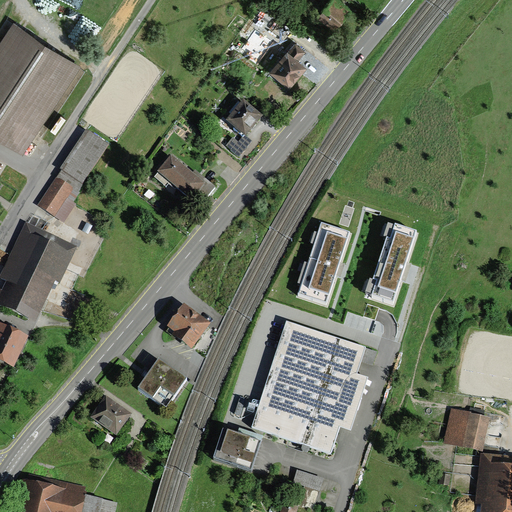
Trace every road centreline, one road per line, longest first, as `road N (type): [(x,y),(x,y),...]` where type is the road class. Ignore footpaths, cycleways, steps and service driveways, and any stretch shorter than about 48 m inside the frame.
road 1 (primary): [(0,482),(403,0)]
road 2 (residential): [(150,0),(0,235)]
